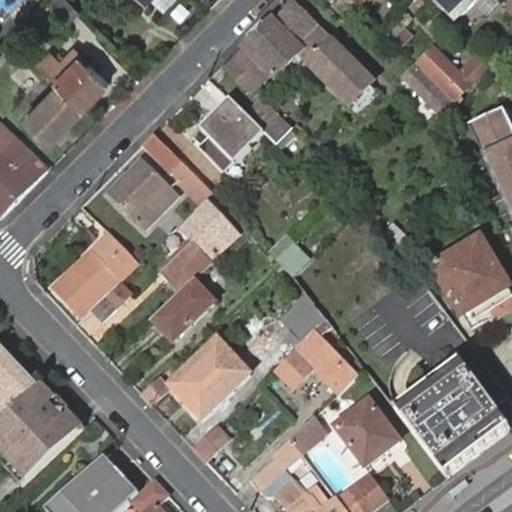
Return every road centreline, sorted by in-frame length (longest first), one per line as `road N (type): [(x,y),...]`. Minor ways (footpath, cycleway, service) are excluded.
road 1 (residential): [(0,258),(253,0)]
road 2 (residential): [(0,284),(218,511)]
